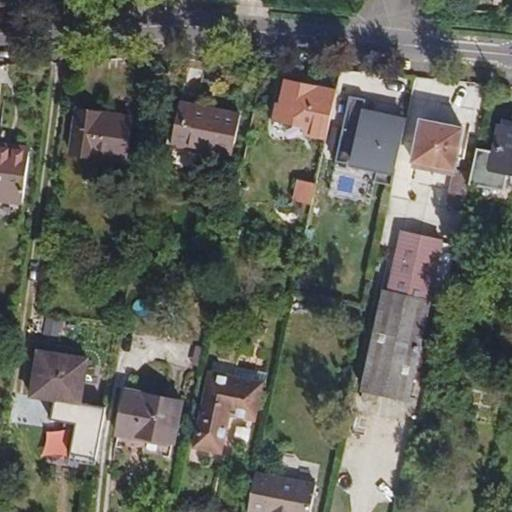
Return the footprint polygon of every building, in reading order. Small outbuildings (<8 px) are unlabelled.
[(327,140),(338,92),(287,81),(282,105),(278,104),(274,120),(307,127),(306,135),(327,140)] [(367,99),(351,96),(337,161),(354,165),(355,159),(380,165),(377,176),(376,176),(374,181),(393,185),(395,177),(396,177),(408,123),(393,119),(393,116),(365,110),(367,99)] [(240,114),(181,102),(172,146),(232,158),(240,114)] [(133,117),(77,109),(71,154),(127,161),(133,117)] [(494,151),(478,148),(472,178),(470,177),(469,184),(504,191),(506,177),(508,178),(509,173),(511,173),(511,121),(502,120),(500,126),(499,125),(494,151)] [(470,130),(421,121),(414,161),(456,169),(458,156),(464,157),(470,130)] [(2,143),(0,142),(0,201),(24,205),(31,152),(2,148),(2,143)] [(313,204),(318,183),(299,179),(295,200),(313,204)] [(404,234),(442,242),(445,228),(413,221),(412,225),(406,224),(404,234)] [(408,400),(442,242),(404,234),(391,293),(386,292),(364,390),(408,400)] [(88,359),(39,351),(31,397),(81,404),(88,359)] [(262,384),(210,374),(195,446),(221,452),(229,415),(255,420),(262,384)] [(182,402),(126,390),(115,442),(171,454),(182,402)] [(309,511),(313,496),(253,484),(246,511),(309,511)]
